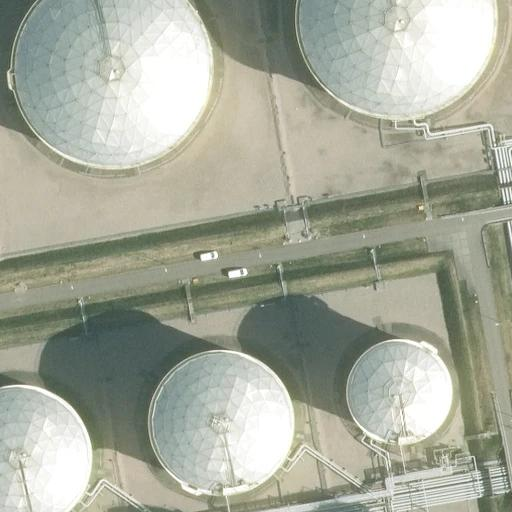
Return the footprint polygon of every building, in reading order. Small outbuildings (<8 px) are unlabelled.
[(180,0),(46,0),(28,20),(17,41),(11,76),(17,111),(34,140),(60,164),(93,176),(114,178),(149,172),(179,154),(193,141),(210,110),(216,75),(205,31),(185,3),(180,0)] [(302,0),(300,31),(309,65),(320,83),(345,107),(394,124),(429,120),(461,105),(478,89),(496,59),(503,25),(499,0),(302,0)] [(241,347),(213,345),(189,352),(169,367),(156,388),(150,410),(153,435),(164,457),(173,468),(194,481),(229,487),(253,480),(273,465),(287,444),(293,420),(290,395),(281,375),(263,357),(241,347)] [(416,347),(393,345),(377,351),(364,362),(355,377),(352,397),(356,414),(365,428),(374,436),(390,443),(407,444),(420,441),(435,432),(446,418),(451,400),(450,383),(444,367),(431,354),(416,347)] [(32,382),(0,382),(0,511),(55,511),(72,498),(84,478),(89,453),(85,428),(74,408),(55,391),(32,382)]
